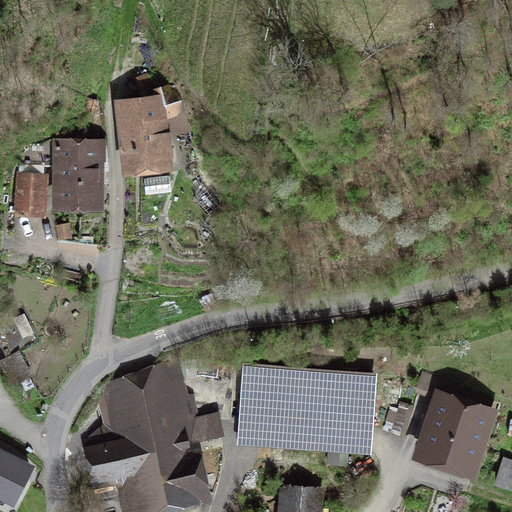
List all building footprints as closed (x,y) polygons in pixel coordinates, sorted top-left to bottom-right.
[(156,98),(122,101),(121,113),(127,170),(168,166),(163,117),(186,111),(177,82),(155,87),(156,98)] [(105,143),(20,143),(20,164),(59,165),(59,204),(97,204),(98,160),(105,160),(105,143)] [(18,172),(15,209),(42,212),(46,174),(18,172)] [(0,340),(8,356),(37,342),(22,312),(0,323),(0,340)] [(2,364),(12,383),(28,375),(18,356),(2,364)] [(178,362),(109,378),(105,381),(120,441),(87,450),(92,482),(128,473),(137,509),(198,493),(189,449),(202,435),(224,430),(220,414),(183,423),(174,381),(183,379),(178,362)] [(247,365),(242,441),(369,450),(375,374),(247,365)] [(456,400),(457,396),(421,384),(416,399),(440,406),(424,453),(467,467),(486,410),(456,400)] [(0,491),(13,499),(29,469),(0,453),(0,491)] [(289,494),(287,511),(312,511),(313,495),(289,494)]
